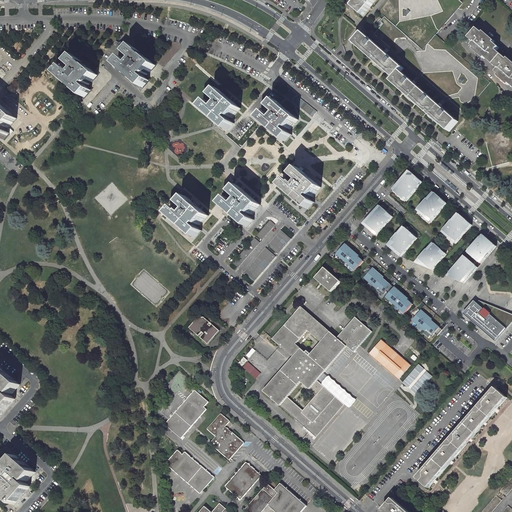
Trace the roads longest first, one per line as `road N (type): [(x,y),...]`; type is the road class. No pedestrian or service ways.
road 1 (residential): [(354,511),(228,399),(220,379),(228,351),(342,219)]
road 2 (residential): [(401,470),(482,378),(492,387),(405,475)]
road 3 (residential): [(342,219),(484,344),(503,354),(511,343)]
road 4 (tertiary): [(287,49),(403,149)]
road 5 (tertiary): [(415,135),(301,34)]
road 6 (tertiary): [(403,149),(511,244)]
road 7 (tertiary): [(511,219),(415,135)]
